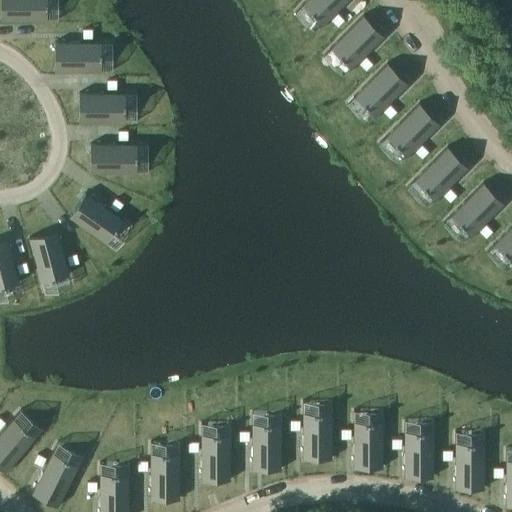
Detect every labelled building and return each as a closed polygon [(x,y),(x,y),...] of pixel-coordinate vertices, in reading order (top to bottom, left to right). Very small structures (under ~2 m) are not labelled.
[(0,0),(1,18),(47,19),(46,0),(0,0)] [(304,0),(302,2),(323,23),(346,0),(304,0)] [(364,13),(331,46),(352,66),(384,34),(364,13)] [(337,13),(331,19),(338,26),(344,20),(337,13)] [(84,25),(84,34),(93,34),(93,25),(84,25)] [(55,40),(55,69),(100,69),(100,40),(55,40)] [(387,60),(355,93),(376,114),(409,81),(387,60)] [(108,78),(108,87),(117,87),(117,78),(108,78)] [(79,91),(79,120),(124,119),(124,91),(79,91)] [(419,101),(387,133),(407,154),(440,122),(419,101)] [(393,105),(387,110),(390,115),(396,110),(393,105)] [(119,129),(119,138),(128,138),(128,129),(119,129)] [(91,142),(91,170),(136,170),(136,141),(91,142)] [(422,142),(415,149),(422,156),(429,149),(422,142)] [(447,144),(414,176),(434,197),(467,166),(447,144)] [(483,180),(451,213),(472,234),(504,201),(483,180)] [(451,187),(444,193),(450,199),(456,193),(451,187)] [(86,191),(69,215),(106,240),(122,216),(86,191)] [(116,197),(111,205),(118,210),(123,202),(116,197)] [(511,223),(494,241),(511,258),(511,223)] [(486,224),(480,230),(486,236),(492,230),(486,224)] [(57,228),(30,235),(41,279),(69,272),(57,228)] [(7,237),(0,238),(0,285),(19,280),(7,237)] [(76,253),(67,255),(70,264),(78,262),(76,253)] [(25,262),(17,264),(19,272),(27,270),(25,262)] [(332,411),(303,411),(302,457),(332,457),(332,411)] [(13,416),(0,431),(0,465),(5,470),(35,435),(13,416)] [(383,419),(353,419),(353,466),(382,466),(383,419)] [(290,420),(290,429),(299,429),(299,420),(290,420)] [(281,421),(252,421),(252,468),(281,468),(281,421)] [(351,437),(351,429),(342,429),(342,437),(351,437)] [(433,429),(404,429),(404,475),(433,476),(433,429)] [(240,431),(240,440),(249,440),(249,431),(240,431)] [(230,432),(201,433),(201,478),(230,478),(230,432)] [(392,438),(392,447),(401,447),(401,438),(392,438)] [(484,440),(455,440),(455,487),(484,487),(484,440)] [(189,442),(189,450),(198,450),(198,442),(189,442)] [(53,450),(31,491),(58,505),(79,463),(53,450)] [(443,450),(443,459),(452,459),(452,450),(443,450)] [(180,451),(150,451),(150,497),(180,497),(180,451)] [(37,454),(33,461),(41,465),(45,458),(37,454)] [(138,460),(138,469),(146,469),(146,460),(138,460)] [(494,467),(494,476),(503,476),(503,467),(494,467)] [(128,511),(129,472),(99,472),(99,511),(128,511)] [(87,481),(87,490),(96,490),(96,481),(87,481)]
